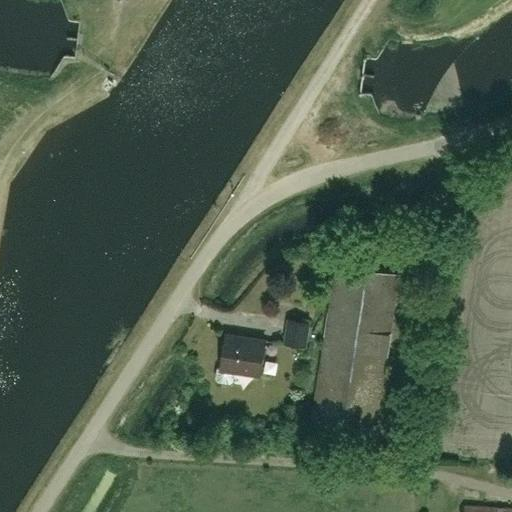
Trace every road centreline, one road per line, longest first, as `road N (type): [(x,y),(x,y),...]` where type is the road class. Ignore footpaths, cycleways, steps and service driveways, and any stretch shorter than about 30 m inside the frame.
road 1 (unclassified): [(39,511),(204,259),(250,208),(335,169),(511,122)]
road 2 (track): [(370,0),(219,238)]
road 3 (track): [(0,165),(94,53),(118,0)]
